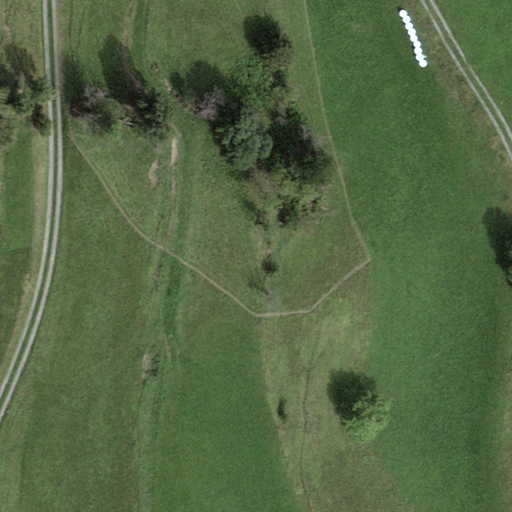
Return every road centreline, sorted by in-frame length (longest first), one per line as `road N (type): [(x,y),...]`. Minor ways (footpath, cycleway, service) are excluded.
road 1 (track): [(50,0),(61,186),(49,295),(0,410)]
road 2 (track): [(511,150),(428,0)]
